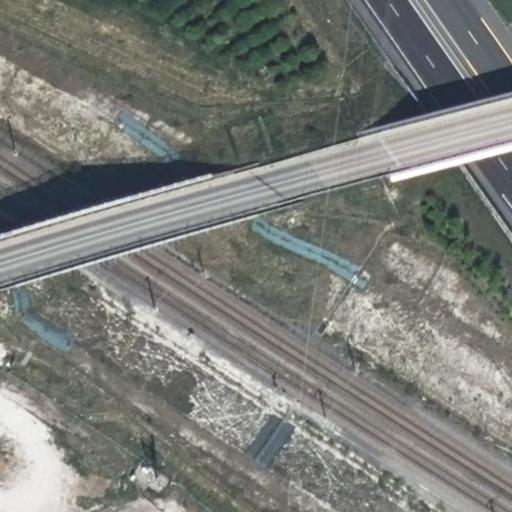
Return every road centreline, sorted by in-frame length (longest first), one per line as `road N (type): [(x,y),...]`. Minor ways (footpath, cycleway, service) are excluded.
road 1 (tertiary): [(0,266),(511,122)]
road 2 (motorway): [(393,0),(511,173)]
